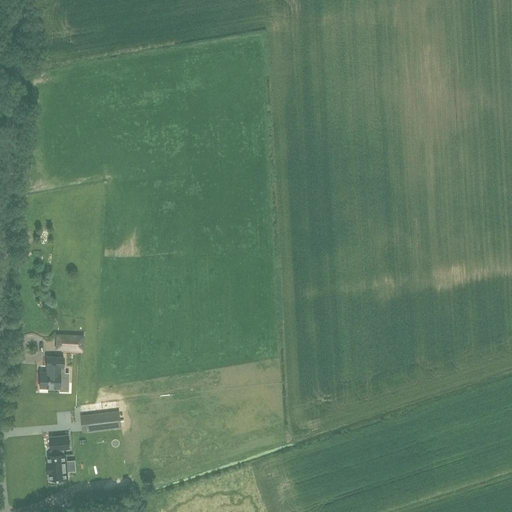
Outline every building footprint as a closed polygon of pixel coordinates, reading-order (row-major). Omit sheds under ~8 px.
[(82,349),(82,337),(64,335),(63,348),(82,349)] [(41,372),(40,387),(60,387),(60,372),(59,372),(59,366),(64,366),(64,357),(47,357),(47,366),(49,366),(49,372),(41,372)] [(83,432),(121,427),(119,410),(81,415),(83,432)] [(50,437),(51,449),(53,449),(54,455),(48,456),(49,463),(47,463),(48,472),(50,472),(50,479),(67,478),(67,471),(69,471),(68,462),(66,462),(65,455),(62,455),(61,448),(70,448),(69,436),(50,437)] [(143,452),(88,456),(89,479),(145,476),(143,452)]
